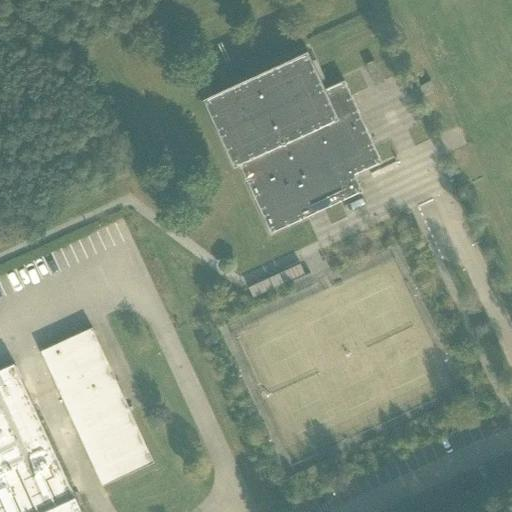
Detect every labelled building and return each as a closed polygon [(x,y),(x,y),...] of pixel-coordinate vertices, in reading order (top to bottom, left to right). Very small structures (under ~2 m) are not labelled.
[(307,50),(205,97),(203,98),(234,166),(238,164),(270,233),(362,191),(355,174),(381,162),(344,80),(325,89),(307,50)] [(280,273),(284,283),(304,274),(300,264),(280,273)] [(269,278),(273,288),(283,283),(279,273),(269,278)] [(290,282),(295,293),(315,284),(310,273),(290,282)] [(248,287),(253,297),(272,288),(268,278),(248,287)] [(40,351),(58,390),(102,486),(154,462),(92,327),(40,351)] [(0,511),(82,511),(14,363),(0,369),(0,511)]
